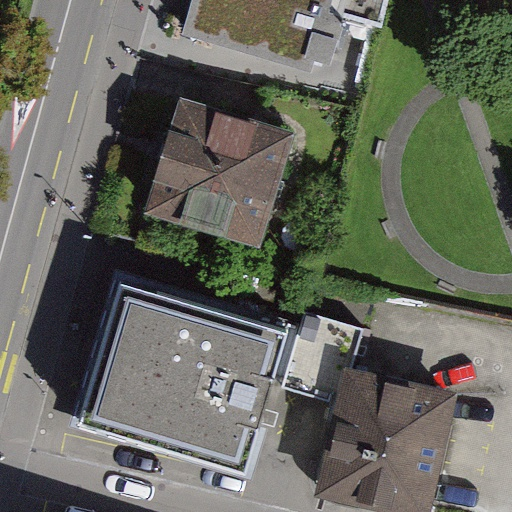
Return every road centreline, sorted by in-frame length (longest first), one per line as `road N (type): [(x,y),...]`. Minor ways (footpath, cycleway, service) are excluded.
road 1 (tertiary): [(72,0),(0,268)]
road 2 (residential): [(0,459),(215,511)]
